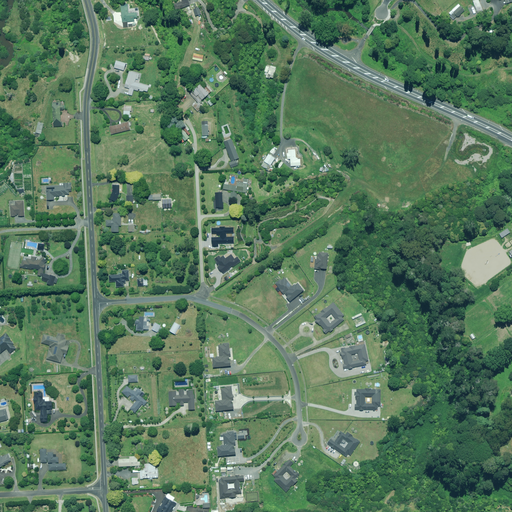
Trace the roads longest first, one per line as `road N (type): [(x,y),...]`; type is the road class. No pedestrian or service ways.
road 1 (residential): [(87,0),(95,32),(86,102),(95,303)]
road 2 (trunk): [(511,139),(349,64),(261,0)]
road 3 (residential): [(95,303),(185,297),(242,315),(287,359),(300,425)]
road 4 (residential): [(95,303),(105,489)]
